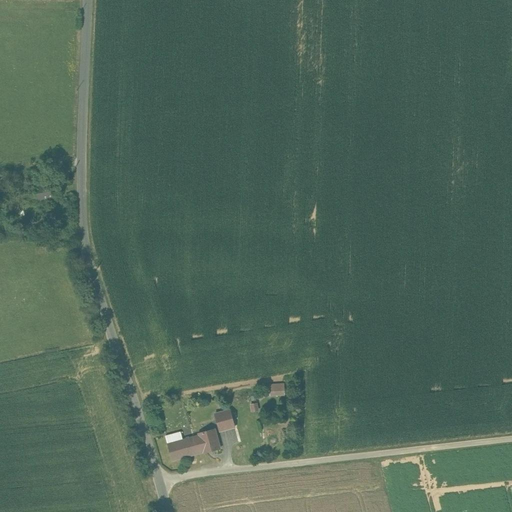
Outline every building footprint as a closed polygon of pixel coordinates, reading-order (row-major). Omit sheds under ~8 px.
[(64,181),(52,183),(55,199),(67,197),(64,181)] [(52,183),(34,186),(35,195),(36,202),(55,199),(52,183)] [(35,195),(23,197),(24,204),(36,202),(35,195)] [(284,384),(270,384),(270,394),(284,394),(284,384)] [(230,410),(215,414),(219,431),(235,427),(230,410)] [(215,429),(198,433),(199,435),(193,437),(198,453),(203,452),(204,453),(220,448),(215,429)] [(180,432),(165,436),(172,460),(198,453),(193,437),(183,440),(180,432)]
